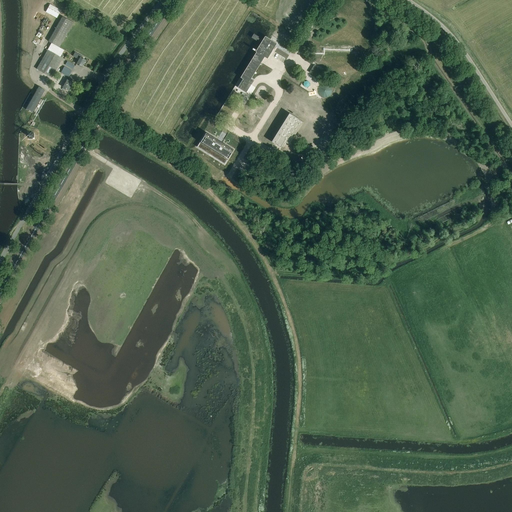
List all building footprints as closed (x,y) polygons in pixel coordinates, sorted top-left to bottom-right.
[(46,12),(57,18),(61,10),(50,4),(46,12)] [(63,16),(48,41),(59,47),(74,23),(63,16)] [(268,59),(277,44),(265,36),(256,52),(257,52),(241,78),(243,79),(238,87),(246,93),(252,85),(253,85),(255,81),(252,79),(265,57),(268,59)] [(52,77),(63,58),(48,50),(38,69),(52,77)] [(77,63),(83,67),(86,60),(82,57),(82,56),(76,52),(74,56),(77,58),(77,57),(79,58),(77,63)] [(67,61),(65,65),(73,69),(75,65),(67,61)] [(322,70),(314,65),(309,72),(317,77),(322,70)] [(72,71),(65,66),(61,73),(69,77),(72,71)] [(69,90),(74,82),(68,79),(64,87),(69,90)] [(33,112),(46,90),(40,87),(27,109),(29,110),(29,111),(30,112),(30,111),(33,112)] [(289,144),(303,122),(298,119),(298,118),(290,113),(272,142),(280,147),(281,147),(285,149),(285,148),(284,147),(287,143),(289,144)] [(225,165),(234,150),(206,133),(198,147),(225,165)]
